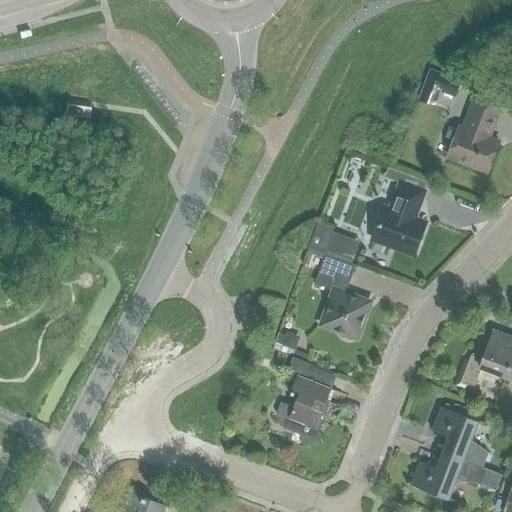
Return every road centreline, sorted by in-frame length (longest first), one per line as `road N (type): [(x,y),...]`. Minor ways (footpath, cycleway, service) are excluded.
road 1 (residential): [(511,228),(421,326),(345,511)]
road 2 (tertiary): [(32,511),(160,270)]
road 3 (tertiary): [(160,270),(238,82),(234,21)]
road 4 (unclassified): [(337,511),(161,446),(123,420)]
road 5 (unclassified): [(123,420),(206,353),(218,330),(207,300),(160,270)]
